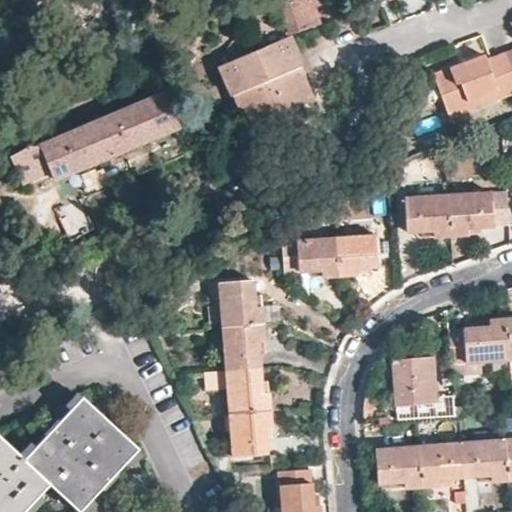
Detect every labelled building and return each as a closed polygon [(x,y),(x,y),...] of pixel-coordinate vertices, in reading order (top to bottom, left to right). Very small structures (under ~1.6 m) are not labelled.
[(328,0),(288,0),(280,3),(291,33),(323,22),(317,4),(328,0)] [(314,99),(302,71),(303,65),(291,37),(221,67),(233,97),(237,95),(250,124),(314,99)] [(511,87),(511,63),(506,47),(487,53),(486,49),(435,67),(448,109),(468,102),(467,95),(495,85),(497,92),(511,87)] [(468,102),(497,92),(495,85),(467,95),(468,102)] [(178,127),(164,93),(41,148),(55,182),(139,144),(178,127)] [(139,144),(55,182),(65,205),(189,151),(178,127),(139,144)] [(486,165),(506,163),(503,131),(484,133),(486,165)] [(448,194),(451,234),(466,233),(466,226),(481,225),(495,224),(492,190),(448,194)] [(434,235),(451,234),(448,194),(406,198),(408,231),(419,230),(434,229),(434,235)] [(377,236),(338,238),(340,274),(355,273),(354,266),(368,265),(379,265),(377,236)] [(340,274),(338,238),(297,241),(281,242),(284,272),(300,270),(306,270),(323,269),(324,275),(340,274)] [(222,327),(262,323),(261,306),(255,306),(253,295),(252,280),(220,282),(219,283),(219,284),(222,327)] [(136,306),(145,323),(168,311),(165,305),(189,294),(183,281),(136,306)] [(460,328),(456,305),(447,308),(449,329),(460,328)] [(485,375),(483,361),(510,360),(506,318),(492,319),(492,326),(469,328),(460,328),(449,329),(452,374),(456,377),(485,375)] [(263,341),(262,323),(222,327),(226,370),(259,367),(258,355),(257,342),(263,341)] [(436,401),(433,358),(404,360),(394,361),(398,411),(416,410),(415,403),(436,401)] [(228,391),(230,414),(269,411),(268,394),(261,394),(260,381),(259,367),(226,370),(206,371),(207,392),(228,391)] [(79,511),(138,448),(109,421),(80,394),(22,456),(0,435),(0,511),(24,511),(50,485),(79,511)] [(452,416),(451,401),(439,401),(440,417),(452,416)] [(464,407),(455,407),(456,418),(461,418),(464,417),(464,407)] [(269,411),(230,414),(233,456),(266,454),(264,442),(263,427),(270,427),(269,411)] [(473,425),(461,425),(462,441),(464,475),(484,473),(493,473),(493,479),(510,478),(506,437),(474,440),(473,425)] [(462,441),(420,444),(423,485),(437,484),(436,477),(446,476),(464,475),(462,441)] [(423,485),(420,444),(375,447),(376,469),(377,481),(380,480),(381,488),(389,487),(400,486),(423,485)] [(239,469),(220,471),(227,486),(240,486),(239,469)] [(281,487),(283,511),(319,511),(319,508),(313,508),(312,491),(312,485),(310,470),(280,473),(281,487)]
